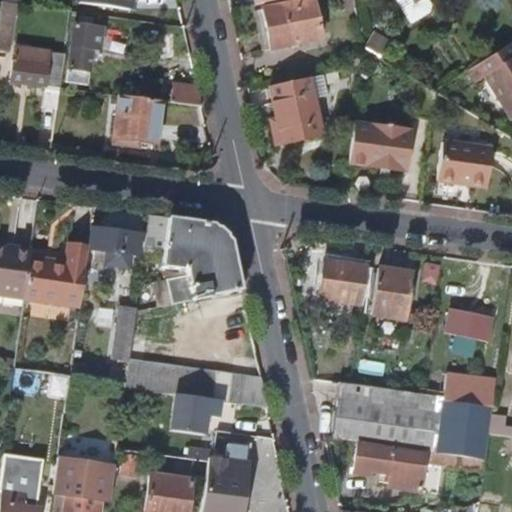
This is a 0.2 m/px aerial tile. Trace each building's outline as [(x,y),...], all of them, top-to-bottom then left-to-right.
[(129,11),(130,0),(94,0),(94,6),(129,11)] [(322,39),(314,0),(262,10),(271,50),(322,39)] [(397,0),(397,4),(405,16),(404,22),(408,29),(412,30),(420,25),(421,20),(430,14),(432,5),(429,0),(397,0)] [(0,50),(9,51),(16,6),(0,3),(0,6),(0,50)] [(87,86),(93,51),(99,52),(101,31),(74,27),(66,84),(87,86)] [(511,44),(472,71),(478,82),(485,79),(511,120),(511,44)] [(60,88),(64,58),(50,56),(51,54),(18,50),(16,63),(13,63),(10,81),(45,86),(60,88)] [(322,136),(310,80),(270,88),(282,145),(322,136)] [(200,107),(196,88),(172,85),(170,103),(200,107)] [(434,121),(438,94),(422,85),(418,118),(434,121)] [(56,114),(60,88),(45,86),(42,112),(56,114)] [(156,145),(162,102),(119,96),(114,139),(156,145)] [(405,173),(411,133),(372,127),(367,167),(405,173)] [(485,187),(490,151),(442,144),(437,181),(485,187)] [(101,211),(100,225),(144,227),(144,213),(101,211)] [(159,247),(163,219),(150,217),(145,245),(159,247)] [(241,293),(230,243),(213,226),(168,220),(161,269),(185,273),(187,278),(165,283),(170,308),(241,293)] [(138,259),(141,237),(91,230),(89,248),(88,252),(105,254),(103,267),(128,271),(130,258),(138,259)] [(68,252),(88,254),(88,252),(89,248),(69,245),(68,252)] [(0,296),(24,300),(30,260),(31,250),(14,247),(13,251),(5,250),(0,249),(0,296)] [(80,308),(88,254),(68,252),(66,265),(30,260),(24,300),(80,308)] [(361,306),(366,267),(324,261),(319,299),(361,306)] [(406,319),(413,274),(377,269),(371,313),(406,319)] [(170,308),(165,283),(153,286),(158,311),(170,308)] [(128,362),(136,310),(120,307),(113,360),(128,362)] [(491,347),(494,324),(449,317),(446,340),(491,347)] [(267,408),(260,379),(128,362),(125,385),(125,388),(169,395),(219,401),(267,408)] [(440,415),(442,400),(443,398),(337,384),(335,401),(420,412),(440,415)] [(455,402),(469,405),(473,386),(458,384),(455,402)] [(469,405),(489,407),(492,389),(473,386),(469,405)] [(219,401),(169,395),(164,432),(202,437),(204,417),(217,419),(219,401)] [(484,460),(488,435),(489,424),(490,417),(492,408),(489,407),(469,405),(455,402),(442,400),(440,415),(435,454),(484,460)] [(440,415),(420,412),(335,401),(330,437),(415,448),(427,449),(427,453),(435,454),(440,415)] [(503,437),(504,428),(505,419),(490,417),(489,424),(488,435),(503,437)] [(511,438),(511,428),(504,428),(503,437),(511,438)] [(483,471),(484,460),(435,454),(427,453),(356,443),(352,469),(370,472),(389,474),(387,488),(420,493),(424,463),(440,465),(483,471)] [(238,511),(243,477),(248,478),(251,454),(227,451),(224,474),(206,471),(200,511),(238,511)] [(134,479),(137,458),(124,456),(121,478),(134,479)] [(97,511),(99,503),(104,465),(59,458),(54,496),(65,498),(63,511),(97,511)] [(424,463),(420,493),(436,495),(440,465),(424,463)] [(114,466),(104,465),(99,503),(110,504),(114,466)] [(369,477),(370,472),(352,469),(352,475),(369,477)] [(187,511),(192,482),(150,476),(144,511),(187,511)] [(24,509),(26,495),(8,493),(9,487),(4,487),(0,511),(38,511),(39,511),(24,509)] [(494,511),(496,506),(478,503),(477,511),(494,511)]
